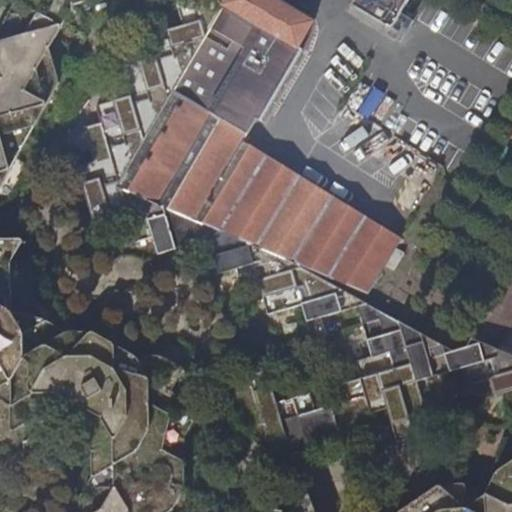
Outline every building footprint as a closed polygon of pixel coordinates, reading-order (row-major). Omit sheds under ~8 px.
[(18,0),(17,4),(61,28),(74,5),(90,0),(183,0),(179,8),(225,6),(228,0),(18,0)] [(272,0),(228,0),(225,6),(118,188),(154,203),(191,219),(260,247),(293,262),(357,289),(366,293),(400,238),(244,142),(258,120),(262,122),(303,53),(298,51),(314,24),(272,0)] [(409,0),(355,0),(353,5),(392,29),(409,0)] [(61,28),(17,4),(0,33),(0,451),(26,452),(47,438),(59,417),(82,430),(93,450),(93,475),(81,497),(81,511),(165,511),(172,508),(183,487),(183,462),(161,450),(183,437),(195,415),(195,390),(182,369),(160,356),(135,357),(91,332),(67,333),(45,321),(33,298),(32,274),(11,262),(23,240),(0,240),(0,186),(3,180),(58,83),(49,48),(61,28)] [(225,6),(179,8),(185,27),(151,37),(156,54),(123,65),(132,98),(99,107),(104,125),(87,130),(97,163),(80,168),(95,221),(129,210),(139,244),(156,239),(161,257),(211,242),(221,275),(238,270),(243,286),(261,281),(271,316),(293,262),(260,247),(191,219),(154,203),(118,188),(225,6)] [(293,262),(271,316),(304,306),(309,323),(347,312),(357,289),(293,262)] [(511,268),(472,338),(483,343),(499,350),(511,327),(511,268)] [(420,316),(366,293),(357,289),(347,312),(360,308),(374,359),(372,359),(396,370),(420,316)] [(472,338),(420,316),(396,370),(425,382),(470,369),(471,371),(483,343),(472,338)] [(511,355),(499,350),(483,343),(471,371),(475,384),(490,379),(495,397),(511,392),(511,355)] [(425,382),(396,370),(372,359),(357,364),(362,380),(345,385),(350,402),(317,412),(312,395),(278,405),(263,353),(246,359),(251,376),(234,381),(249,433),(266,428),(271,445),(287,440),(293,457),(394,427),(399,444),(416,439),(411,422),(429,417),(419,384),(425,382)] [(511,511),(511,466),(501,474),(490,497),(467,486),(442,487),(405,511),(511,511)] [(316,511),(310,494),(295,511),(278,511),(268,511),(267,511),(316,511)]
